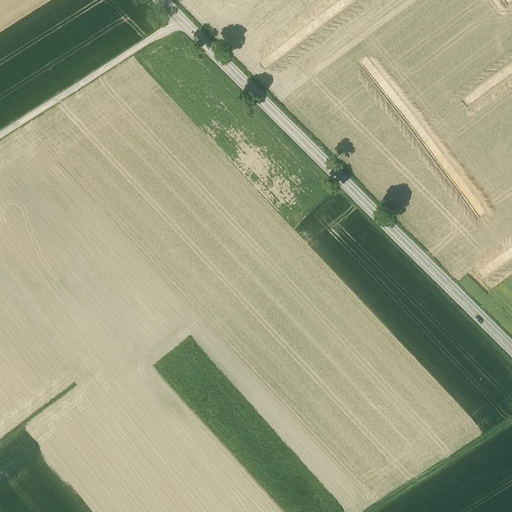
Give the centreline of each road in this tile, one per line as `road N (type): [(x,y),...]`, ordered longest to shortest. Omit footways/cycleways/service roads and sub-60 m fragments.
road 1 (secondary): [(511,345),(161,0)]
road 2 (track): [(0,136),(181,21)]
road 3 (track): [(383,511),(511,432)]
